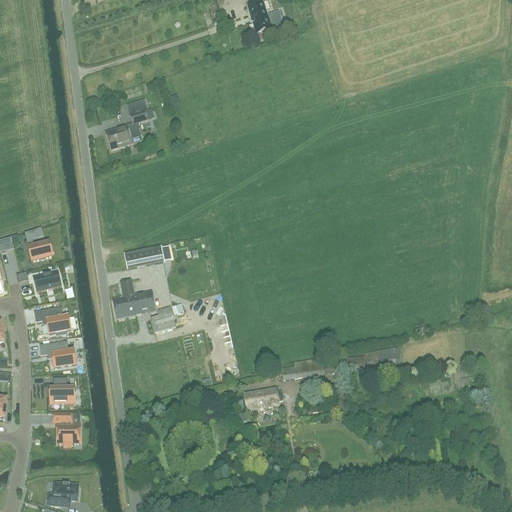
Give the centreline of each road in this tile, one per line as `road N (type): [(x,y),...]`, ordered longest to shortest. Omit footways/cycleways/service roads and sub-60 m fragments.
road 1 (unclassified): [(137,511),(65,0)]
road 2 (unclassified): [(504,511),(474,486),(428,477),(187,511)]
road 3 (residential): [(23,438),(23,351),(11,305)]
